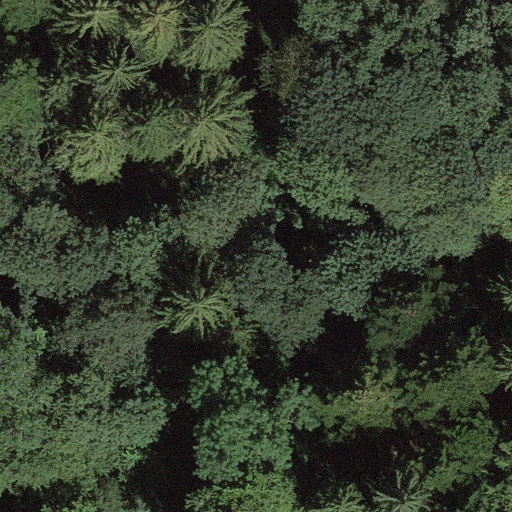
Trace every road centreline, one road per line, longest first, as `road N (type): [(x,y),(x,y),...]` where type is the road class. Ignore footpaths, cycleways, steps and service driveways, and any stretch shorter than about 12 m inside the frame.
road 1 (track): [(227,511),(511,399)]
road 2 (track): [(0,432),(111,511)]
